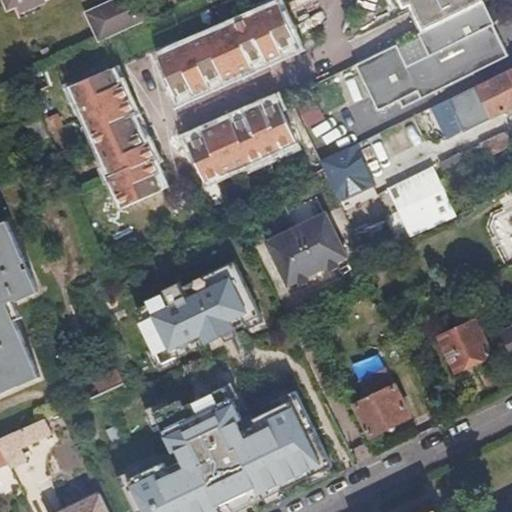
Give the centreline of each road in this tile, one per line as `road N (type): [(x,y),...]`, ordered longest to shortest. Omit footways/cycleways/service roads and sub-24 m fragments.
road 1 (unknown): [(337,0),(328,48),(316,62),(160,130)]
road 2 (residential): [(511,420),(320,511)]
